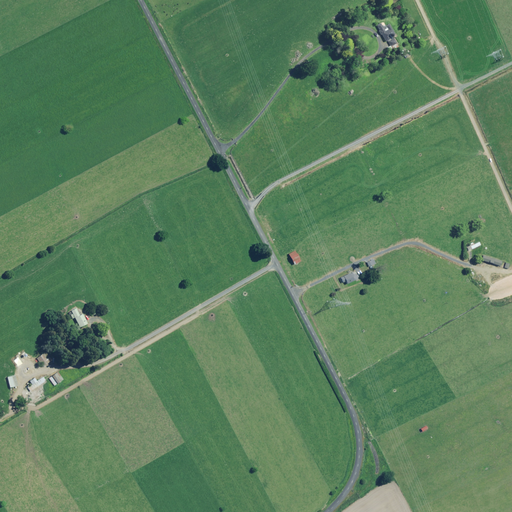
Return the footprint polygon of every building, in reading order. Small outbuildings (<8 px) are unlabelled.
[(394,34),(388,24),(382,27),(380,23),(376,25),(378,30),(380,35),(381,34),(385,42),(393,38),(392,36),(394,34)] [(282,223),(277,212),(266,217),(271,228),(282,223)] [(480,245),(478,242),(467,248),(468,251),(480,245)] [(300,261),(295,251),(288,254),(293,264),(300,261)] [(409,263),(406,253),(401,255),(405,264),(409,263)] [(501,261),(482,255),(481,260),(499,266),(501,261)] [(355,271),(354,272),(340,278),(342,282),(345,281),(346,284),(357,279),(356,277),(358,277),(355,271)] [(77,313),(75,308),(70,311),(72,314),(70,315),(72,318),(73,317),(79,327),(86,323),(80,312),(77,313)] [(43,367),(52,360),(46,352),(37,359),(43,367)] [(63,379),(58,372),(49,378),(54,386),(63,379)] [(17,386),(15,375),(7,377),(10,388),(17,386)] [(34,378),(29,381),(32,384),(27,387),(30,392),(44,382),(44,381),(45,380),(43,377),(37,381),(34,378)]
